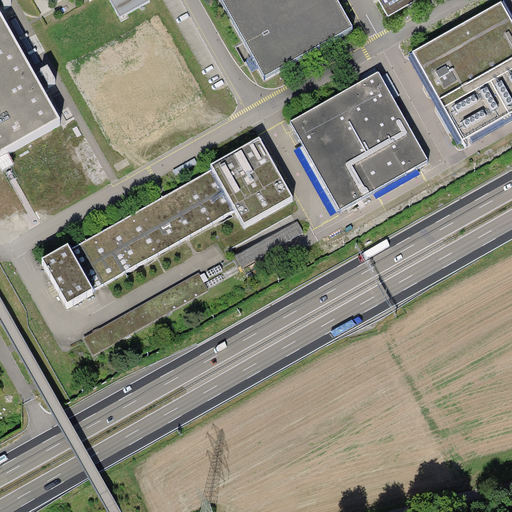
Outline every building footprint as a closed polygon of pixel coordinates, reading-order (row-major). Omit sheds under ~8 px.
[(347,33),(328,0),(215,0),(262,84),(347,33)] [(375,0),(385,15),(411,0),(375,0)] [(511,36),(496,9),(409,58),(459,144),(511,113),(511,36)] [(0,158),(55,128),(0,26),(0,158)] [(380,78),(292,129),(337,205),(425,154),(380,78)] [(259,142),(34,268),(62,318),(233,221),(238,232),(293,201),(259,142)] [(197,276),(81,342),(92,361),(208,295),(197,276)]
